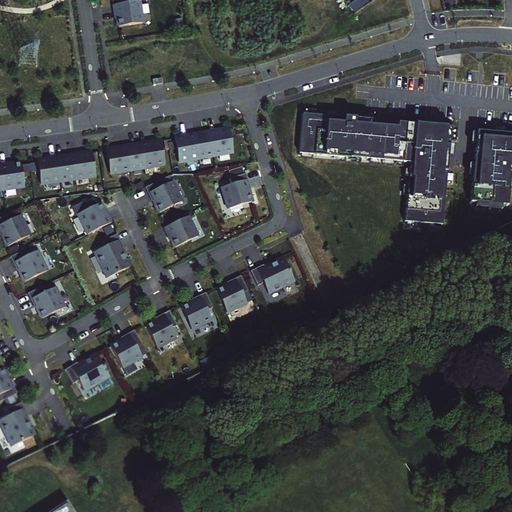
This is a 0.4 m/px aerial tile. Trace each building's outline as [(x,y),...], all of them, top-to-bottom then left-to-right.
[(115,21),(116,27),(141,23),(138,2),(111,6),(113,14),(114,14),(115,21)] [(493,63),(492,46),(461,47),(462,64),(493,63)] [(371,120),(303,114),(299,154),(410,164),(405,222),(442,225),(451,128),(371,121),(371,120)] [(207,133),(211,156),(232,152),(228,129),(207,133)] [(511,134),(476,132),(470,203),(508,206),(510,174),(511,174),(511,134)] [(207,133),(193,136),(197,159),(211,156),(207,133)] [(171,140),(175,162),(197,159),(193,136),(171,140)] [(139,145),(142,168),(164,164),(160,142),(139,145)] [(139,145),(124,147),(128,170),(142,168),(139,145)] [(103,151),(107,174),(128,170),(124,147),(103,151)] [(70,156),(73,179),(95,176),(91,153),(70,156)] [(70,156),(55,158),(59,181),(73,179),(70,156)] [(34,162),(38,184),(59,181),(55,158),(34,162)] [(0,166),(0,180),(1,189),(23,186),(21,172),(20,166),(19,164),(0,166)] [(229,178),(242,175),(240,169),(228,172),(229,178)] [(249,188),(244,174),(242,175),(229,178),(228,179),(230,185),(220,188),(226,209),(250,202),(246,189),(249,188)] [(156,182),(143,188),(150,202),(152,201),(157,212),(179,201),(170,183),(159,188),(156,182)] [(76,215),(86,235),(110,223),(106,216),(105,217),(99,205),(95,207),(92,201),(84,205),(83,203),(70,208),(74,216),(76,215)] [(4,216),(0,217),(0,236),(5,246),(26,236),(17,217),(7,222),(4,216)] [(196,236),(187,217),(163,228),(166,236),(168,235),(173,247),(196,236)] [(122,248),(115,235),(101,241),(104,247),(93,252),(106,278),(128,268),(125,260),(122,255),(119,249),(122,248)] [(21,251),(8,257),(15,271),(17,270),(22,281),(44,271),(34,252),(24,257),(21,251)] [(248,272),(255,286),(261,283),(266,294),(292,281),(281,259),(273,262),(269,265),(262,268),(261,266),(248,272)] [(245,290),(239,276),(225,283),(226,285),(215,290),(225,312),(244,303),(239,292),(245,290)] [(39,288),(26,294),(32,308),(34,307),(40,318),(61,308),(52,289),(42,294),(39,288)] [(210,307),(204,293),(190,300),(191,302),(180,307),(190,329),(209,320),(204,309),(210,307)] [(174,324),(167,311),(154,318),(155,320),(144,326),(156,347),(174,337),(169,327),(174,324)] [(139,343),(132,331),(119,338),(120,340),(110,346),(121,367),(140,357),(134,347),(139,343)] [(107,377),(95,355),(88,359),(83,362),(77,366),(75,363),(63,370),(71,384),(76,381),(82,391),(107,377)] [(0,401),(16,394),(9,380),(7,381),(2,370),(0,371),(0,401)] [(26,416),(20,403),(6,410),(9,416),(0,419),(0,425),(10,447),(33,436),(29,429),(27,424),(24,417),(26,416)]
